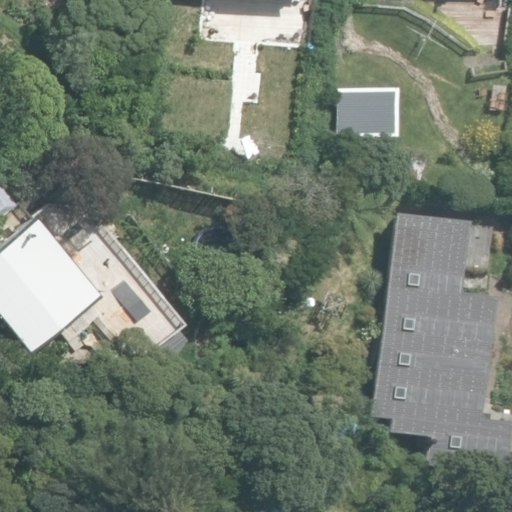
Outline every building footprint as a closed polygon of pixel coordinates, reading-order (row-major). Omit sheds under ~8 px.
[(284,42),(312,45),(315,12),(314,12),(288,9),(284,42)] [(73,51),(99,62),(109,37),(83,27),(73,51)] [(387,85),(329,87),(333,135),(387,134),(387,85)] [(378,181),(414,190),(422,159),(386,150),(378,181)] [(50,242),(17,217),(0,231),(0,331),(15,351),(79,301),(121,350),(171,313),(83,210),(50,242)] [(415,466),(500,475),(506,421),(475,418),(488,297),(481,296),(493,223),(457,221),(384,217),(364,430),(418,436),(415,466)]
